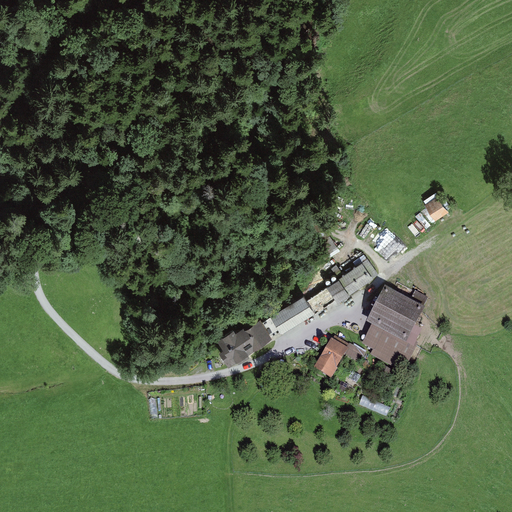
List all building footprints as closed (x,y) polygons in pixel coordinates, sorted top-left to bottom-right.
[(451,210),(440,195),(426,205),(437,220),(451,210)] [(321,241),(331,255),(341,248),(331,234),(321,241)] [(330,282),(339,297),(373,277),(364,261),(330,282)] [(427,309),(389,290),(364,340),(402,359),(427,309)] [(279,337),(314,314),(304,299),(269,322),(279,337)] [(219,345),(230,365),(266,345),(255,325),(219,345)] [(351,345),(335,336),(315,373),(331,382),(351,345)] [(392,370),(382,366),(376,377),(387,382),(392,370)]
